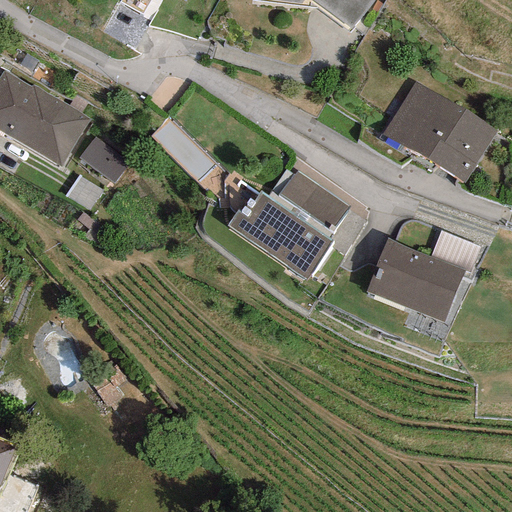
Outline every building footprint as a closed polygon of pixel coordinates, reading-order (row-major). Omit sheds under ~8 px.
[(251,0),(252,1),(315,8),(349,32),(375,0),(251,0)] [(31,88),(4,71),(0,77),(0,131),(61,168),(90,119),(33,85),(31,88)] [(495,130),(413,82),(382,134),(463,185),(495,130)] [(129,164),(94,138),(78,158),(112,185),(129,164)] [(296,171),(278,196),(331,233),(349,208),(296,171)] [(101,191),(78,177),(66,196),(90,211),(101,191)] [(306,280),(332,241),(261,192),(254,202),(250,199),(240,212),(237,210),(226,226),(306,280)] [(480,247),(440,232),(430,257),(465,271),(469,274),(480,247)] [(411,250),(387,238),(365,292),(443,321),(465,271),(430,257),(411,250)] [(0,482),(15,446),(0,440),(0,482)]
